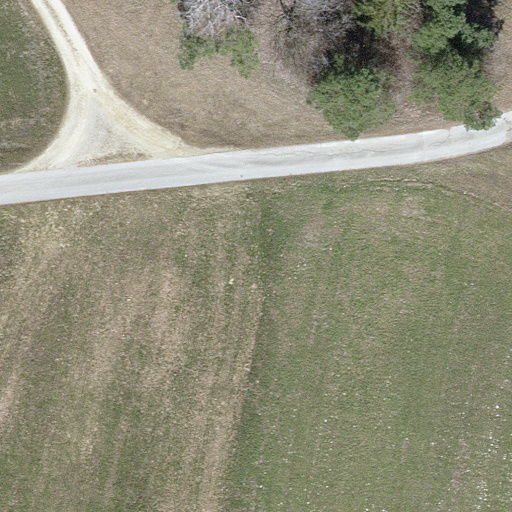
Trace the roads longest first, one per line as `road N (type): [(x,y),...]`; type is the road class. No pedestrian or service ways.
road 1 (track): [(0,198),(478,134),(511,120)]
road 2 (track): [(48,0),(158,181)]
